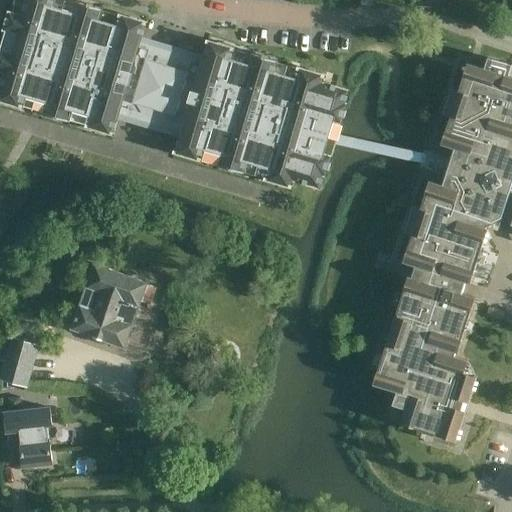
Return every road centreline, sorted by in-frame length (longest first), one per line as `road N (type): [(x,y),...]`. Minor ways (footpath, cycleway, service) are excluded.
road 1 (residential): [(0,115),(281,200)]
road 2 (residential): [(392,17),(179,0)]
